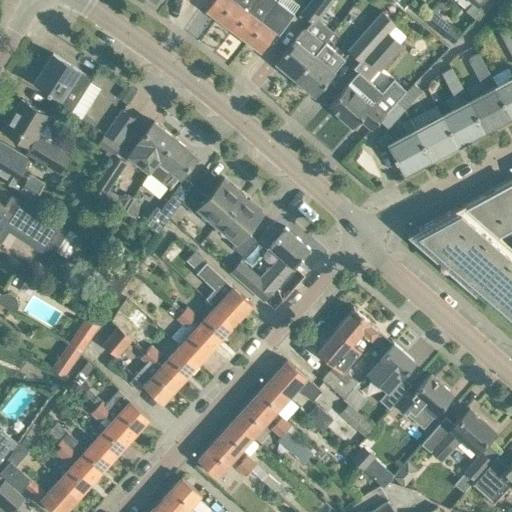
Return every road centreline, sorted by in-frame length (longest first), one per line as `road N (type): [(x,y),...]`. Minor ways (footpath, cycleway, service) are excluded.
road 1 (residential): [(112,511),(362,231)]
road 2 (residential): [(69,0),(226,108),(362,231)]
road 3 (residential): [(362,231),(382,261),(511,370)]
road 4 (residential): [(362,231),(511,149)]
